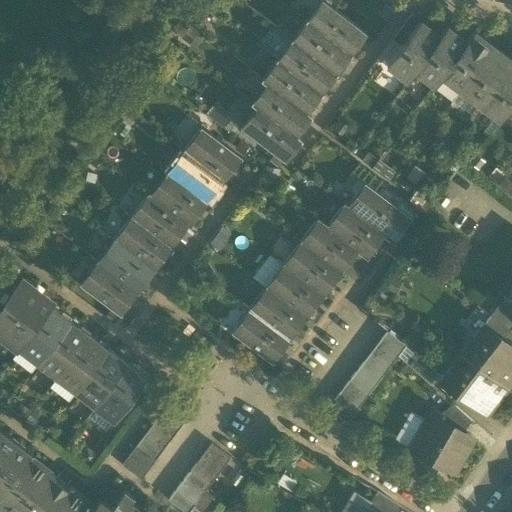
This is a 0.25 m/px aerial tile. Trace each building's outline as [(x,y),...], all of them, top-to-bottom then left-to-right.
[(321,0),(320,0),(314,9),(318,12),(325,3),(321,0)] [(305,20),(309,23),(346,51),(354,41),(357,43),(365,33),(325,3),(318,12),(314,9),(305,20)] [(305,20),(299,28),(303,31),(309,23),(305,20)] [(414,71),(417,66),(437,40),(428,33),(431,29),(419,21),(389,60),(398,67),(394,72),(406,81),(414,71)] [(349,54),(346,51),(309,23),(303,31),(299,28),(290,40),(294,43),(331,71),(339,60),(342,62),(349,54)] [(422,77),(433,86),(444,72),(464,45),(455,39),(457,35),(447,27),(440,37),(437,40),(417,66),(425,72),(422,77)] [(437,40),(440,37),(431,29),(428,33),(437,40)] [(460,91),(463,86),(491,50),(481,43),(484,40),(474,32),(467,41),(464,45),(444,72),(452,78),(449,82),(460,91)] [(464,45),(467,41),(457,35),(455,39),(464,45)] [(290,40),(284,48),(288,51),(294,43),(290,40)] [(491,50),(493,47),(484,40),(481,43),(491,50)] [(349,54),(357,43),(354,41),(346,51),(349,54)] [(334,73),(331,71),(294,43),(288,51),(284,48),(276,59),(280,62),(316,90),(324,81),(326,83),(334,73)] [(480,105),(483,101),(510,65),(500,57),(502,54),(493,47),(491,50),(463,86),(471,92),(468,97),(480,105)] [(510,65),(511,62),(511,60),(502,54),(500,57),(510,65)] [(276,59),(270,66),(274,70),(280,62),(276,59)] [(334,73),(342,62),(339,60),(331,71),(334,73)] [(386,65),(394,72),(398,67),(389,60),(386,65)] [(319,92),(316,90),(280,62),(274,70),(270,66),(260,78),(265,82),(269,85),(302,110),(310,99),(313,101),(319,92)] [(507,110),(510,107),(511,103),(511,62),(510,65),(483,101),(490,106),(487,111),(499,120),(507,110)] [(417,66),(414,71),(422,77),(425,72),(417,66)] [(453,100),(460,91),(449,82),(452,78),(444,72),(433,86),(453,100)] [(319,92),(326,83),(324,81),(316,90),(319,92)] [(265,82),(260,90),(264,93),(269,85),(265,82)] [(304,112),(302,110),(269,85),(264,93),(260,90),(251,102),(255,105),(260,109),(292,133),(299,123),(302,125),(310,116),(304,112)] [(463,86),(460,91),(468,97),(471,92),(463,86)] [(460,91),(453,100),(473,115),(480,105),(468,97),(460,91)] [(304,112),(313,101),(310,99),(302,110),(304,112)] [(483,101),(480,105),(487,111),(490,106),(483,101)] [(235,123),(211,104),(204,113),(228,131),(235,123)] [(255,105),(250,113),(255,116),(260,109),(255,105)] [(295,135),(292,133),(260,109),(255,116),(250,113),(241,125),(282,155),(289,146),(293,149),(300,139),(295,135)] [(295,135),(302,125),(299,123),(292,133),(295,135)] [(192,137),(183,150),(221,178),(229,167),(231,169),(240,157),(200,126),(199,128),(204,132),(197,140),(192,137)] [(199,128),(192,137),(197,140),(204,132),(199,128)] [(286,159),(293,149),(289,146),(282,155),(286,159)] [(212,191),(221,178),(183,150),(172,164),(177,167),(171,176),(204,201),(205,202),(213,192),(212,191)] [(229,167),(221,178),(225,181),(243,158),(240,157),(231,169),(229,167)] [(395,171),(378,158),(371,168),(388,181),(395,171)] [(425,172),(413,163),(404,176),(416,185),(425,172)] [(172,164),(166,172),(171,176),(177,167),(172,164)] [(280,168),(266,165),(262,181),(276,183),(280,168)] [(195,214),(204,201),(171,176),(166,172),(155,186),(161,190),(154,198),(185,222),(188,224),(195,215),(195,214)] [(213,192),(205,202),(207,203),(225,181),(221,178),(212,191),(213,192)] [(354,195),(346,206),(381,232),(384,235),(390,239),(398,228),(399,229),(408,217),(363,183),(360,181),(355,181),(349,188),(351,193),(354,195)] [(155,186),(149,195),(154,198),(161,190),(155,186)] [(176,235),(185,222),(154,198),(149,195),(148,194),(137,207),(142,211),(135,220),(168,245),(170,246),(178,236),(176,235)] [(189,226),(207,203),(205,202),(204,201),(195,214),(195,215),(188,224),(189,226)] [(371,245),(381,232),(346,206),(343,203),(332,218),(338,222),(331,230),(355,248),(358,250),(365,256),(373,246),(371,245)] [(137,207),(131,216),(135,220),(142,211),(137,207)] [(159,257),(168,245),(135,220),(131,216),(121,229),(125,233),(118,242),(152,267),(153,269),(161,258),(159,257)] [(332,218),(326,226),(331,230),(338,222),(332,218)] [(345,261),(355,248),(331,230),(326,226),(317,219),(306,233),(311,237),(305,245),(338,271),(339,271),(346,262),(345,261)] [(178,236),(170,246),(171,247),(188,224),(185,222),(176,235),(178,236)] [(391,240),(399,229),(398,228),(390,239),(391,240)] [(121,229),(113,238),(118,242),(125,233),(121,229)] [(219,231),(209,244),(219,251),(229,239),(219,231)] [(367,257),(384,235),(381,232),(371,245),(373,246),(365,256),(367,257)] [(306,233),(300,242),(305,245),(311,237),(306,233)] [(142,280),(152,267),(118,242),(113,238),(103,252),(109,256),(102,265),(135,290),(136,291),(144,281),(142,280)] [(329,284),(338,271),(305,245),(300,242),(289,256),(294,260),(288,268),(321,293),(322,294),(329,284)] [(161,258),(153,269),(155,270),(171,247),(170,246),(168,245),(159,257),(161,258)] [(346,262),(339,271),(341,273),(358,250),(355,248),(345,261),(346,262)] [(103,252),(96,261),(102,265),(109,256),(103,252)] [(272,278),(283,264),(269,254),(252,276),(266,287),(272,278)] [(289,256),(283,264),(288,268),(294,260),(289,256)] [(125,303),(135,290),(102,265),(96,261),(86,275),(91,279),(85,287),(80,283),(78,285),(119,316),(121,314),(119,312),(126,303),(125,303)] [(311,306),(321,293),(288,268),(283,264),(272,278),(278,282),(271,290),(304,315),(305,316),(312,307),(311,306)] [(144,281),(136,291),(137,292),(155,270),(153,269),(152,267),(142,280),(144,281)] [(329,284),(322,294),(324,295),(341,273),(339,271),(338,271),(329,284)] [(86,275),(80,283),(85,287),(91,279),(86,275)] [(0,337),(18,351),(21,346),(51,306),(54,303),(22,278),(0,306),(0,337)] [(272,278),(266,287),(271,290),(278,282),(272,278)] [(511,316),(511,285),(497,305),(511,316)] [(295,328),(304,315),(271,290),(266,287),(255,301),(260,305),(254,313),(288,338),(295,328)] [(121,314),(137,292),(136,291),(135,290),(125,303),(126,303),(119,312),(121,314)] [(312,307),(305,316),(307,318),(324,295),(322,294),(321,293),(311,306),(312,307)] [(255,301),(249,309),(254,313),(260,305),(255,301)] [(511,316),(497,305),(490,315),(510,330),(511,327),(511,316)] [(63,315),(51,306),(21,346),(40,360),(68,325),(60,319),(63,315)] [(279,351),(288,338),(254,313),(249,309),(238,323),(243,327),(237,334),(232,331),(230,333),(271,364),(273,362),(271,361),(278,351),(279,351)] [(70,321),(63,315),(60,319),(68,325),(70,321)] [(295,328),(288,338),(290,340),(307,318),(305,316),(304,315),(295,328)] [(503,340),(510,330),(490,315),(482,325),(503,340)] [(70,321),(68,325),(40,360),(59,375),(87,338),(79,332),(82,329),(70,321)] [(238,323),(232,331),(237,334),(243,327),(238,323)] [(482,325),(461,353),(506,387),(511,378),(511,347),(510,350),(501,343),(503,340),(482,325)] [(89,335),(82,329),(79,332),(87,338),(89,335)] [(385,333),(379,340),(397,356),(404,348),(406,345),(386,331),(385,333)] [(89,335),(87,338),(59,375),(78,389),(106,353),(98,347),(100,343),(89,335)] [(273,362),(290,340),(288,338),(279,351),(278,351),(271,361),(273,362)] [(379,340),(371,351),(390,366),(397,356),(379,340)] [(511,347),(503,340),(501,343),(510,350),(511,347)] [(108,349),(100,343),(98,347),(106,353),(108,349)] [(21,346),(18,351),(37,365),(40,360),(21,346)] [(108,349),(106,353),(78,389),(97,404),(124,367),(116,361),(119,357),(108,349)] [(30,373),(37,365),(18,351),(11,359),(30,373)] [(371,351),(364,361),(383,375),(390,366),(371,351)] [(405,362),(431,384),(440,374),(414,352),(405,362)] [(485,414),(506,387),(461,353),(441,379),(460,392),(459,394),(480,410),(485,414)] [(127,364),(119,357),(116,361),(124,367),(127,364)] [(40,360),(37,365),(55,379),(59,375),(40,360)] [(364,361),(356,370),(376,385),(383,375),(364,361)] [(127,364),(124,367),(97,404),(93,408),(94,409),(88,417),(106,430),(112,422),(113,423),(144,382),(134,375),(137,371),(127,364)] [(356,370),(349,380),(368,394),(376,385),(356,370)] [(147,378),(137,371),(134,375),(144,382),(147,378)] [(59,375),(55,379),(74,394),(78,389),(59,375)] [(74,394),(55,379),(49,387),(68,402),(74,394)] [(349,380),(342,389),(361,404),(368,394),(349,380)] [(78,389),(74,394),(93,408),(97,404),(78,389)] [(342,389),(335,399),(354,413),(361,404),(342,389)] [(347,423),(354,413),(335,399),(328,409),(347,423)] [(454,428),(464,433),(471,421),(451,402),(442,416),(443,416),(439,424),(452,431),(454,428)] [(165,408),(158,417),(177,432),(185,422),(165,408)] [(443,461),(457,468),(474,439),(464,433),(454,428),(452,431),(439,424),(443,416),(442,416),(431,409),(424,421),(409,447),(417,452),(440,465),(443,461)] [(409,447),(424,421),(409,412),(394,439),(409,447)] [(158,417),(151,427),(170,441),(177,432),(158,417)] [(151,427),(144,436),(163,451),(170,441),(151,427)] [(0,496),(30,457),(31,456),(0,432),(0,434),(1,435),(0,435),(0,496)] [(144,436),(136,446),(155,461),(156,460),(163,451),(144,436)] [(211,442),(204,452),(223,466),(230,457),(211,442)] [(136,446),(129,455),(148,470),(155,461),(136,446)] [(216,476),(223,466),(204,452),(197,461),(216,476)] [(410,462),(434,476),(440,465),(417,452),(410,462)] [(148,470),(129,455),(122,465),(141,480),(148,470)] [(52,474),(30,457),(0,496),(0,502),(4,506),(10,505),(18,511),(88,511),(94,505),(72,488),(66,489),(53,479),(52,474)] [(209,486),(216,476),(197,461),(189,471),(209,486)] [(201,495),(209,486),(189,471),(182,481),(201,495)] [(297,482),(283,473),(276,483),(290,492),(297,482)] [(194,505),(201,495),(182,481),(175,490),(194,505)] [(183,511),(188,511),(194,505),(175,490),(168,500),(183,511)] [(99,498),(94,505),(88,511),(138,511),(140,510),(130,502),(133,498),(123,491),(110,507),(99,498)] [(376,510),(378,511),(393,511),(397,505),(376,492),(368,506),(368,507),(375,511),(376,510)] [(374,511),(375,511),(368,507),(368,506),(354,497),(345,511),(374,511)]
